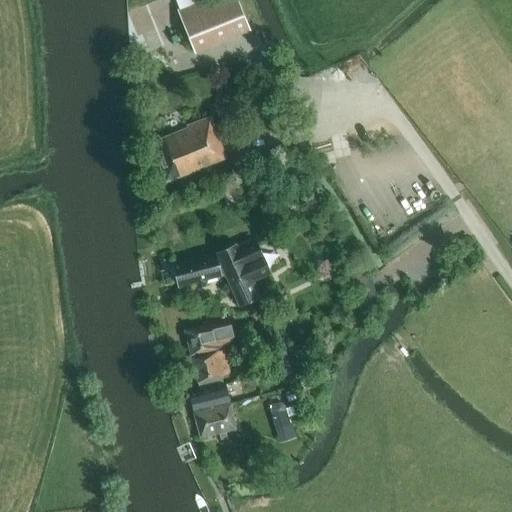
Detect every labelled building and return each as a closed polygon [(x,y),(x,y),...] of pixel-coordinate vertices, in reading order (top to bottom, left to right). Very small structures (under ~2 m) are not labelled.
[(175,0),(179,8),(176,10),(191,47),(247,24),(237,0),(175,0)] [(193,170),(225,158),(209,117),(186,126),(187,128),(150,143),(166,182),(193,171),(193,170)] [(273,159),(282,178),(302,168),(293,149),(273,159)] [(226,185),(234,205),(251,198),(243,178),(226,185)] [(254,239),(237,247),(236,243),(216,252),(226,276),(222,277),(229,293),(232,291),(238,304),(259,295),(253,281),(270,273),(254,239)] [(220,275),(219,273),(214,252),(172,262),(178,286),(220,275)] [(206,318),(207,324),(184,330),(190,354),(221,347),(220,344),(234,341),(227,313),(206,318)] [(295,345),(285,349),(285,351),(289,359),(296,373),(306,368),(295,345)] [(199,390),(222,385),(220,377),(229,374),(223,350),(191,357),(197,382),(199,390)] [(280,363),(289,359),(285,351),(276,355),(280,363)] [(295,376),(288,360),(278,365),(286,381),(295,376)] [(224,384),(222,385),(199,390),(189,393),(194,412),(229,403),(224,384)] [(271,411),(274,413),(272,417),(275,427),(289,423),(283,403),(279,401),(271,404),(270,408),(271,411)] [(235,428),(229,403),(194,412),(200,437),(235,428)]
